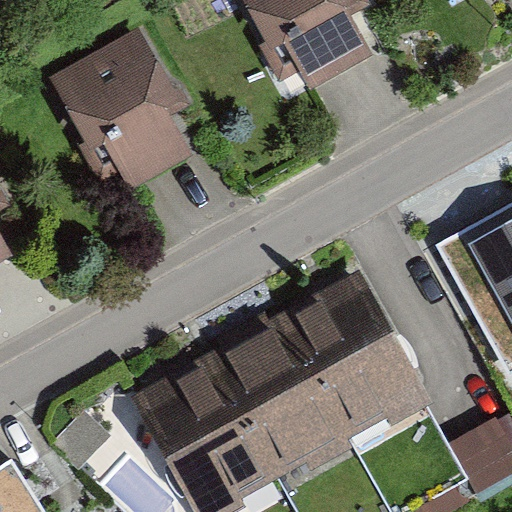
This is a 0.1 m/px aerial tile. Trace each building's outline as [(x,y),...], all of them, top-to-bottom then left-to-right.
[(281,89),(300,79),(313,102),(373,69),(348,24),(364,16),(355,0),(238,0),(266,50),(261,53),(281,89)] [(130,35),(30,80),(62,150),(66,148),(78,175),(95,167),(108,196),(170,168),(143,108),(160,101),(130,35)] [(511,373),(511,203),(437,246),(509,375),(511,373)] [(356,430),(431,388),(362,264),(286,307),(356,430)] [(356,430),(286,307),(210,349),(280,473),(356,430)] [(202,511),(209,511),(280,473),(210,349),(135,392),(202,511)] [(477,487),(511,467),(511,448),(497,421),(453,445),(477,487)] [(0,511),(53,511),(16,455),(0,465),(0,511)]
